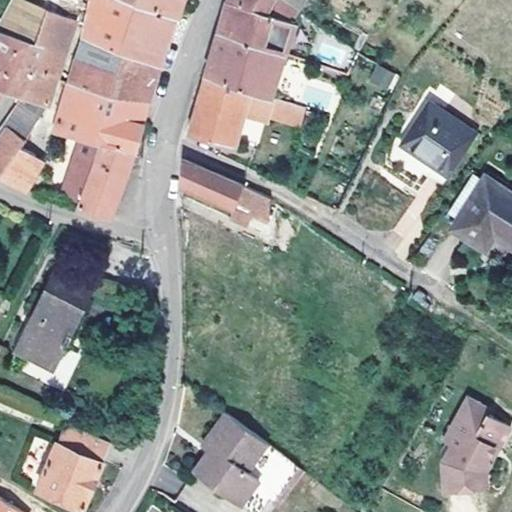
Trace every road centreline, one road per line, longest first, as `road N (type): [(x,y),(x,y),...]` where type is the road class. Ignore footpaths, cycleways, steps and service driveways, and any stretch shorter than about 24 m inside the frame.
road 1 (residential): [(171,139),(265,176),(450,303)]
road 2 (tertiary): [(162,239),(171,345),(165,402),(149,460),(122,511)]
road 3 (residential): [(162,239),(0,191)]
road 4 (tertiary): [(215,0),(171,139)]
